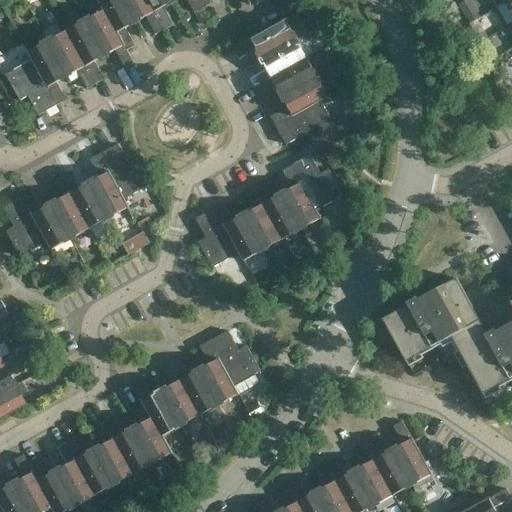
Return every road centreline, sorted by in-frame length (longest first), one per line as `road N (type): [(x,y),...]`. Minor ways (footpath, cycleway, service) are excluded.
road 1 (residential): [(0,443),(97,387),(101,372),(88,333),(95,312),(161,275),(187,178),(232,153),(240,132),(211,68),(198,60)]
road 2 (residential): [(0,160),(14,161),(128,98),(175,59),(198,60)]
road 3 (residential): [(327,358),(439,403),(511,454)]
road 4 (tertiary): [(193,511),(266,447),(327,358)]
road 5 (tertiary): [(327,358),(405,180)]
road 6 (tertiary): [(405,180),(408,93),(382,0)]
